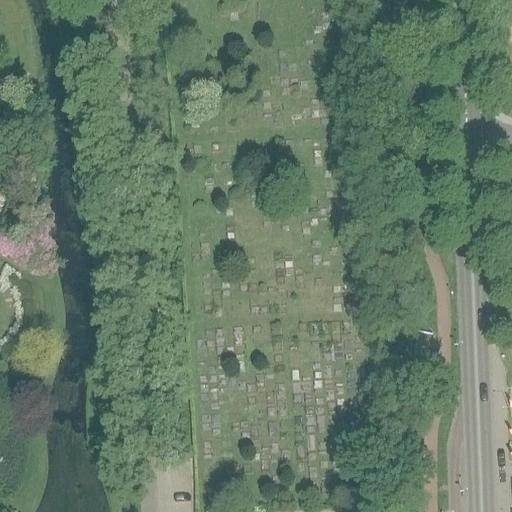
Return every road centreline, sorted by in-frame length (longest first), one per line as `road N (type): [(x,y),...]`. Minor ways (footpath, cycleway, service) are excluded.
road 1 (unclassified): [(150,511),(116,0)]
road 2 (secondary): [(466,140),(480,511)]
road 3 (secondary): [(460,0),(466,140)]
